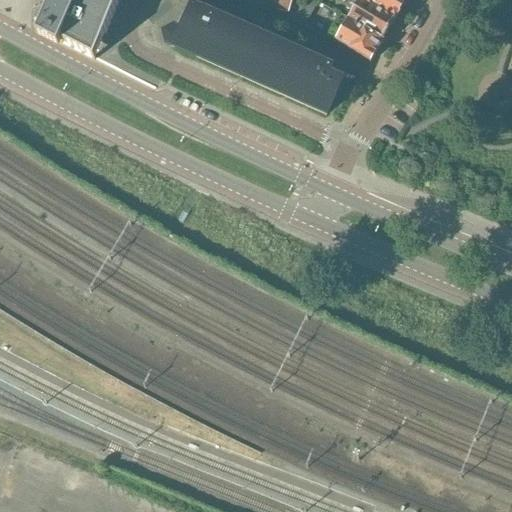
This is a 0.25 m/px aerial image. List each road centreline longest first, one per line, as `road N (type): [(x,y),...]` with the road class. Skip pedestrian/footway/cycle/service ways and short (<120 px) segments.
road 1 (secondary): [(0,72),(311,225)]
road 2 (residential): [(350,149),(138,48),(129,25),(139,0)]
road 3 (secondary): [(311,225),(511,308)]
road 4 (residential): [(350,149),(441,0)]
